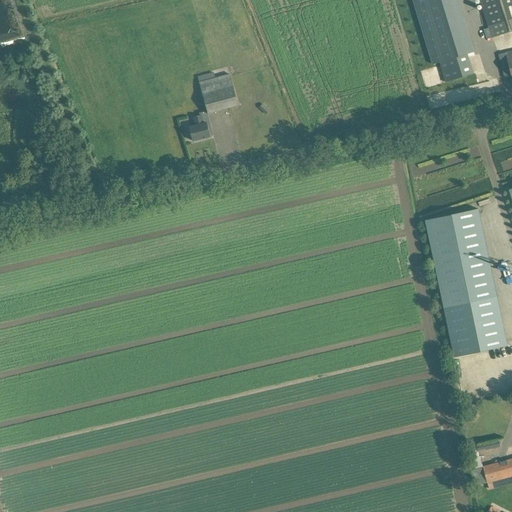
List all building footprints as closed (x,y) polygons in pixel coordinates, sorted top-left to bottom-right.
[(414,0),(434,64),(440,62),(467,54),(474,52),(457,0),(414,0)] [(511,0),(480,0),(489,28),(492,38),(511,31),(511,0)] [(467,54),(440,62),(446,80),(473,72),(467,54)] [(200,83),(208,113),(240,105),(240,104),(239,104),(231,74),(215,78),(214,73),(199,77),(200,82),(200,83)] [(493,77),(429,94),(433,110),(497,93),(493,77)] [(263,103),(259,107),(267,114),(270,110),(263,103)] [(190,127),(191,131),(194,141),(210,137),(208,127),(206,123),(204,123),(202,115),(194,117),(196,126),(190,127)] [(426,220),(455,357),(501,347),(472,210),(426,220)] [(491,442),(477,444),(478,452),(492,449),(491,442)] [(511,458),(483,467),(471,470),(474,486),(511,475),(511,458)]
